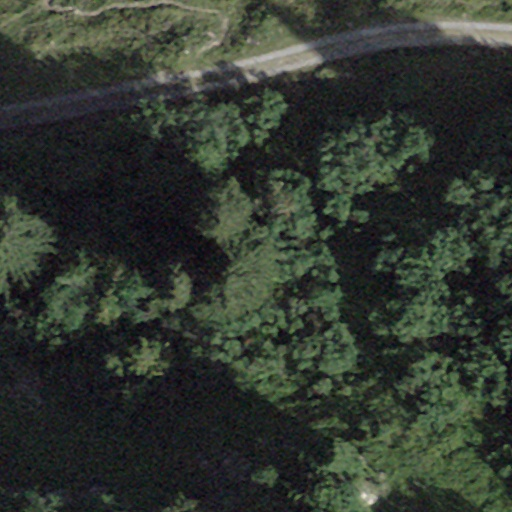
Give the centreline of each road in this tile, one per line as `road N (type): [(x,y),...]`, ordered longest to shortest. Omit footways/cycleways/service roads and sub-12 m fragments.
road 1 (track): [(166,95),(431,34),(511,34)]
road 2 (track): [(0,117),(166,95)]
